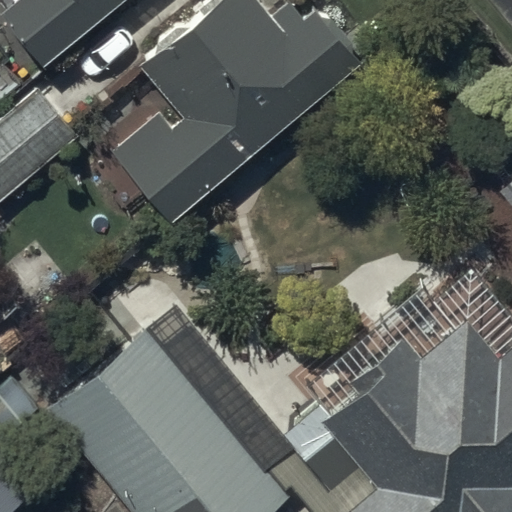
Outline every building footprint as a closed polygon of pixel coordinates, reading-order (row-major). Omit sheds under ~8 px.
[(96,0),(7,0),(2,4),(38,48),(96,0)] [(356,51),(313,0),(306,0),(298,7),(291,0),(275,0),(270,5),(266,0),(202,0),(139,53),(170,92),(109,143),(164,209),(356,51)] [(34,82),(0,108),(0,189),(74,131),(34,82)] [(412,347),(398,330),(353,368),(361,378),(325,408),(378,472),(329,511),(487,511),(511,491),(511,475),(510,473),(511,471),(511,315),(504,323),(509,330),(496,341),(465,303),(412,347)] [(139,324),(46,401),(137,511),(251,511),(283,486),(261,459),(255,464),(139,324)] [(0,439),(0,507),(34,480),(0,439)]
